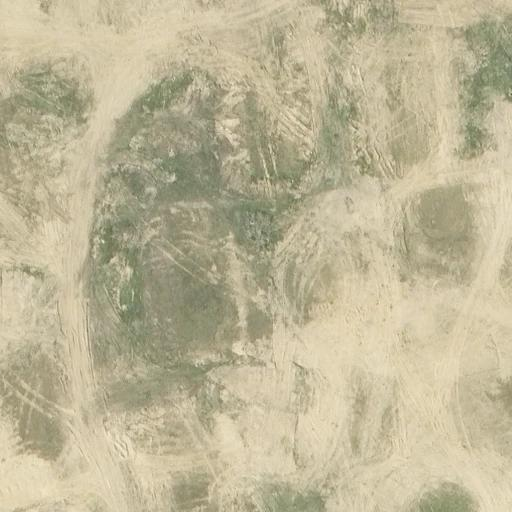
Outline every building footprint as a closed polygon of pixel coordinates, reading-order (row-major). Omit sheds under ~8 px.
[(93,0),(91,23),(129,28),(132,0),(93,0)] [(385,162),(426,160),(419,31),(377,34),(385,162)] [(242,180),(281,180),(279,53),(257,54),(257,91),(241,91),(242,180)] [(0,259),(33,260),(35,133),(0,132),(0,259)] [(422,258),(464,268),(484,186),(442,176),(422,258)] [(210,347),(200,221),(161,224),(171,350),(210,347)] [(322,250),(303,331),(344,341),(364,260),(322,250)] [(506,412),(501,418),(511,426),(511,368),(487,348),(464,377),(506,412)] [(41,351),(1,358),(24,485),(64,477),(41,351)] [(356,375),(331,483),(373,492),(398,384),(356,375)] [(210,511),(186,414),(148,423),(169,511),(210,511)] [(413,511),(456,511),(450,488),(410,497),(413,511)]
